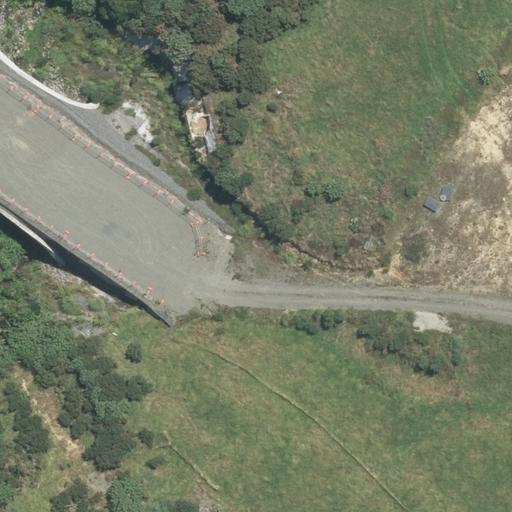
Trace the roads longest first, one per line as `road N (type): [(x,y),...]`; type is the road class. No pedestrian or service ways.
road 1 (unknown): [(0,134),(268,326),(392,388),(511,428)]
road 2 (unknown): [(268,326),(216,465),(210,511)]
